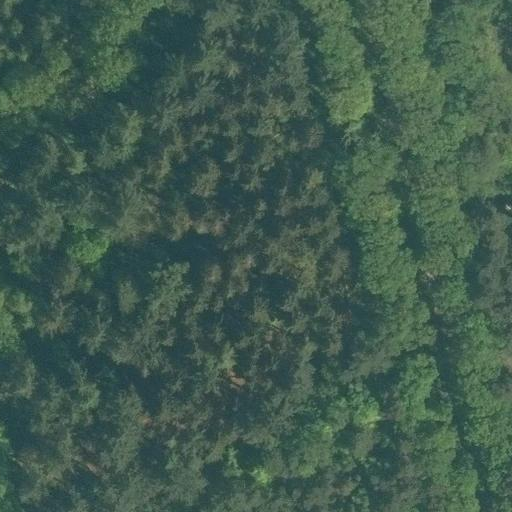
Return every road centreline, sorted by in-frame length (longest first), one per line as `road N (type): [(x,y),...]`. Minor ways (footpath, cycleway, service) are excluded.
road 1 (track): [(491,511),(369,0)]
road 2 (track): [(511,147),(465,62),(444,0)]
